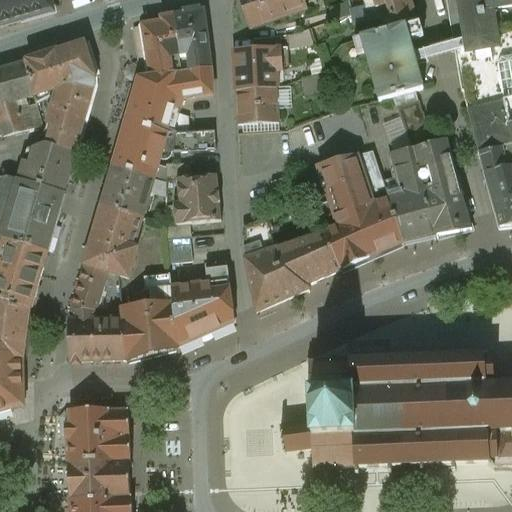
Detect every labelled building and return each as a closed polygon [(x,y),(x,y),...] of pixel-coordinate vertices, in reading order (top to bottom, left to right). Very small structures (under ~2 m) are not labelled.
[(0,0),(0,28),(53,13),(49,0),(0,0)] [(279,0),(238,0),(250,31),(285,19),(279,0)] [(302,0),(279,0),(285,19),(306,11),(302,0)] [(351,14),(376,9),(372,0),(367,0),(348,5),(351,14)] [(372,0),(376,9),(407,0),(372,0)] [(407,0),(376,9),(383,34),(417,25),(408,0),(407,0)] [(511,0),(458,0),(462,16),(450,19),(454,41),(496,32),(492,12),(511,9),(511,0)] [(183,16),(173,17),(182,74),(210,69),(204,12),(200,12),(199,9),(183,12),(183,16)] [(143,28),(151,79),(182,74),(173,17),(162,19),(163,25),(143,28)] [(378,103),(393,100),(415,94),(423,92),(409,43),(421,39),(417,25),(383,34),(361,41),(378,103)] [(511,28),(496,32),(454,41),(460,81),(468,113),(503,103),(511,100),(511,28)] [(293,37),(286,37),(287,51),(314,46),(309,32),(293,37)] [(84,44),(26,63),(26,64),(35,97),(35,98),(55,91),(56,93),(47,126),(52,128),(48,144),(47,147),(75,155),(93,81),(93,79),(94,78),(84,44)] [(281,50),(233,53),(235,92),(276,90),(275,73),(282,73),(281,50)] [(35,97),(26,64),(0,71),(0,107),(18,102),(35,97)] [(140,81),(127,123),(166,134),(172,134),(183,100),(212,96),(210,69),(182,74),(151,79),(140,81)] [(318,76),(303,82),(307,98),(322,94),(318,76)] [(276,90),(235,92),(237,127),(277,125),(276,90)] [(393,100),(396,109),(417,103),(415,94),(393,100)] [(25,132),(24,132),(27,141),(44,136),(35,98),(35,97),(18,102),(25,132)] [(511,100),(503,103),(508,122),(506,122),(511,145),(511,100)] [(18,102),(0,107),(0,128),(3,139),(24,132),(25,132),(18,102)] [(396,109),(401,120),(421,115),(419,103),(417,103),(396,109)] [(503,103),(468,113),(479,153),(511,146),(511,145),(506,122),(508,122),(503,103)] [(337,113),(320,120),(327,141),(364,129),(358,108),(337,113)] [(401,120),(405,131),(425,125),(423,114),(421,115),(401,120)] [(127,123),(114,170),(152,181),(166,185),(166,181),(165,168),(157,165),(160,154),(215,152),(214,133),(172,134),(166,134),(127,123)] [(405,131),(412,152),(433,147),(427,125),(425,125),(405,131)] [(433,147),(412,152),(436,238),(458,232),(465,233),(472,232),(447,143),(433,147)] [(0,179),(1,180),(7,178),(15,176),(6,144),(0,146),(0,179)] [(47,147),(48,144),(35,148),(30,165),(24,164),(19,182),(64,195),(75,155),(47,147)] [(511,169),(507,171),(501,150),(480,155),(500,229),(511,228),(511,169)] [(395,180),(383,184),(404,247),(436,238),(412,152),(392,156),(396,175),(400,177),(398,182),(395,180)] [(372,154),(338,163),(370,259),(404,247),(383,184),(372,154)] [(338,229),(325,235),(339,274),(370,259),(338,163),(317,170),(329,203),(338,229)] [(165,166),(165,168),(166,181),(176,181),(176,179),(190,178),(189,166),(165,166)] [(114,170),(102,209),(141,220),(152,181),(114,170)] [(300,175),(271,184),(277,202),(308,192),(304,177),(300,175)] [(217,177),(190,178),(176,179),(176,181),(178,201),(172,202),(174,225),(190,224),(221,222),(217,177)] [(7,178),(1,180),(0,182),(0,240),(1,241),(19,182),(7,178)] [(64,195),(19,182),(1,241),(4,242),(46,254),(64,195)] [(249,205),(257,229),(266,226),(267,228),(274,224),(272,201),(249,205)] [(315,208),(325,235),(338,229),(329,203),(315,208)] [(102,209),(84,267),(106,274),(128,280),(137,249),(133,248),(141,220),(102,209)] [(190,224),(174,225),(165,225),(167,241),(190,239),(190,224)] [(247,233),(251,244),(271,237),(267,228),(266,226),(257,229),(247,233)] [(251,244),(244,246),(244,261),(256,315),(309,291),(307,287),(339,274),(325,235),(275,250),(271,237),(251,244)] [(190,239),(167,241),(168,265),(192,263),(190,239)] [(46,254),(4,242),(0,255),(0,302),(29,312),(46,254)] [(206,285),(171,290),(172,305),(177,349),(234,324),(227,264),(206,265),(206,285)] [(71,311),(72,322),(96,321),(96,311),(106,274),(84,267),(71,311)] [(145,293),(149,293),(171,290),(170,277),(143,279),(145,293)] [(149,293),(151,307),(172,305),(171,290),(149,293)] [(29,312),(0,302),(0,356),(22,359),(29,312)] [(121,310),(122,320),(126,363),(127,365),(177,351),(177,349),(172,305),(151,307),(121,310)] [(72,322),(68,322),(69,364),(126,363),(122,320),(96,321),(72,322)] [(310,367),(313,425),(314,452),(314,458),(314,470),(309,474),(313,477),(317,473),(333,473),(333,478),(338,477),(338,472),(354,472),(354,478),(359,478),(359,472),(388,471),(388,477),(392,477),(391,470),(419,469),(420,476),(424,476),(424,469),(452,468),(452,475),(456,475),(456,468),(487,466),(493,471),(494,468),(511,468),(511,467),(511,379),(509,380),(510,386),(494,387),(493,361),(484,361),(484,360),(489,354),(486,351),(481,357),(450,358),(450,351),(446,351),(446,359),(419,360),(419,352),(414,352),(414,360),(388,361),(388,354),(383,354),(383,361),(354,362),(354,355),(350,356),(350,363),(334,363),(333,357),(329,358),(329,364),(313,365),(309,360),(306,363),(310,367)] [(0,413),(22,407),(22,359),(0,356),(0,413)] [(64,413),(59,419),(59,436),(67,442),(68,466),(127,464),(131,464),(128,413),(107,414),(107,411),(64,413)] [(314,452),(313,425),(280,430),(284,456),(287,456),(314,452)] [(127,464),(68,466),(69,501),(129,500),(127,464)] [(129,500),(69,501),(69,511),(131,511),(131,500),(129,500)]
